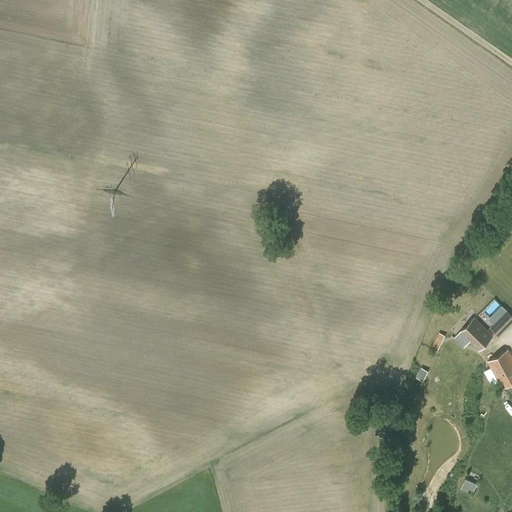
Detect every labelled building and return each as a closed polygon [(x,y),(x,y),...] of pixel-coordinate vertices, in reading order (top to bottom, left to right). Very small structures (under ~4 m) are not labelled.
[(457,279),(465,287),(472,281),(464,272),(457,279)] [(494,323),(491,327),(500,335),(511,321),(511,312),(503,304),(489,318),(494,323)] [(474,316),(453,337),(464,347),(469,342),(478,351),(493,336),(474,316)] [(439,332),(430,348),(436,352),(445,335),(439,332)] [(511,357),(508,350),(488,361),(491,367),(493,370),(499,381),(502,388),(511,382),(511,357)] [(416,377),(423,381),(428,371),(421,367),(416,377)] [(460,489),(472,494),(477,484),(465,478),(460,489)]
